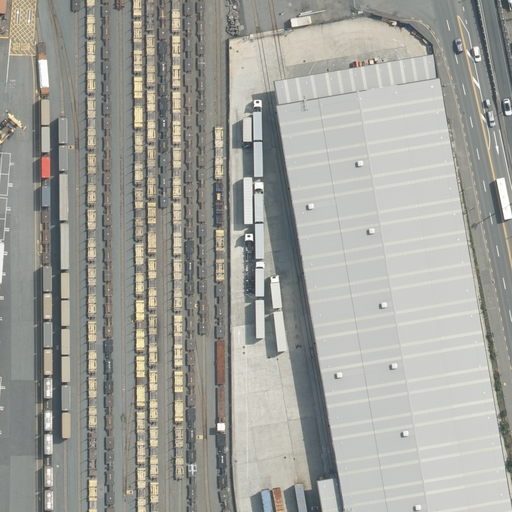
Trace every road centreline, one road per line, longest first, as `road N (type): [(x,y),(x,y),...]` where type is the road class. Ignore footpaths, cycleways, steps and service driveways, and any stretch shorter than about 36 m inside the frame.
road 1 (primary): [(511,311),(442,0)]
road 2 (primary): [(467,0),(511,196)]
road 3 (motorway): [(486,0),(511,156)]
